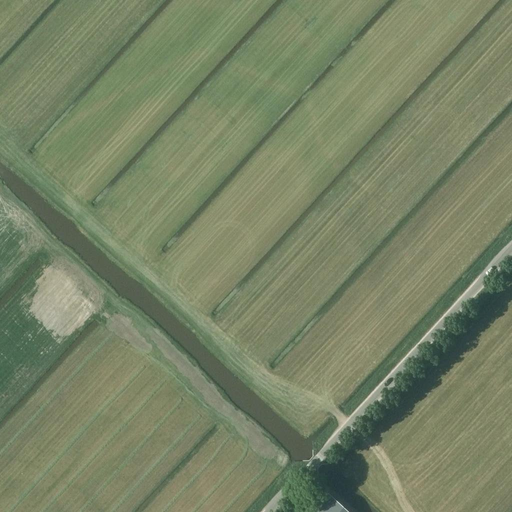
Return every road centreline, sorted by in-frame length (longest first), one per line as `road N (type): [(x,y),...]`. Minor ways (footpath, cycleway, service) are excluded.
road 1 (track): [(0,144),(277,390),(328,409),(363,440),(406,511)]
road 2 (unclassified): [(270,511),(511,249)]
